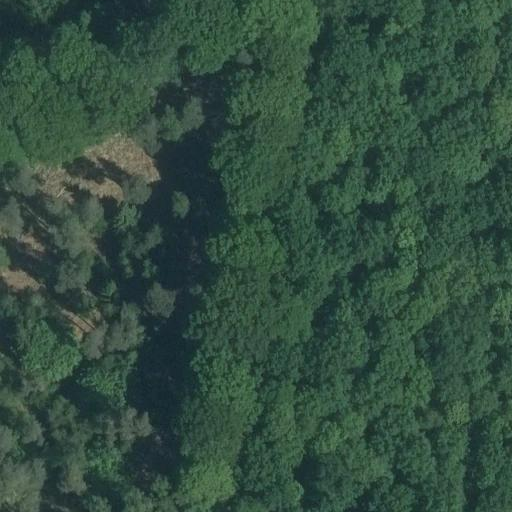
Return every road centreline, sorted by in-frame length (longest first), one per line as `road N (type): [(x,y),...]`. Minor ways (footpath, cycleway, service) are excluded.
road 1 (track): [(304,0),(228,511)]
road 2 (track): [(0,139),(257,0)]
